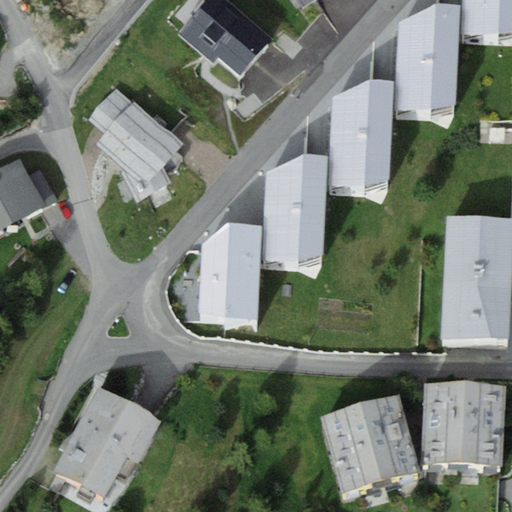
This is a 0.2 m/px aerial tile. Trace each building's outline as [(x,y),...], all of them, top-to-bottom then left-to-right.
[(268,45),(217,0),(212,0),(186,30),(199,41),(194,47),(212,62),(217,56),(240,76),(268,45)] [(511,0),(463,0),(461,52),(511,53),(511,0)] [(458,127),(461,29),(435,28),(396,42),(393,124),(458,127)] [(98,150),(120,171),(157,132),(117,93),(88,123),(106,141),(98,150)] [(391,203),(393,104),(366,103),(331,115),(329,201),(391,203)] [(185,158),(157,132),(120,171),(148,197),(185,158)] [(0,179),(0,243),(46,218),(45,216),(59,209),(39,174),(27,181),(20,169),(0,179)] [(325,277),(328,179),(302,178),(265,190),(262,275),(325,277)] [(511,281),(511,232),(448,230),(442,353),(508,356),(511,300),(511,281)] [(258,346),(261,248),(234,247),(202,266),(198,334),(225,344),(258,346)] [(161,419),(100,387),(55,470),(106,497),(127,456),(138,462),(161,419)] [(427,392),(424,471),(505,473),(507,394),(427,392)] [(396,404),(319,426),(341,503),(418,481),(396,404)]
